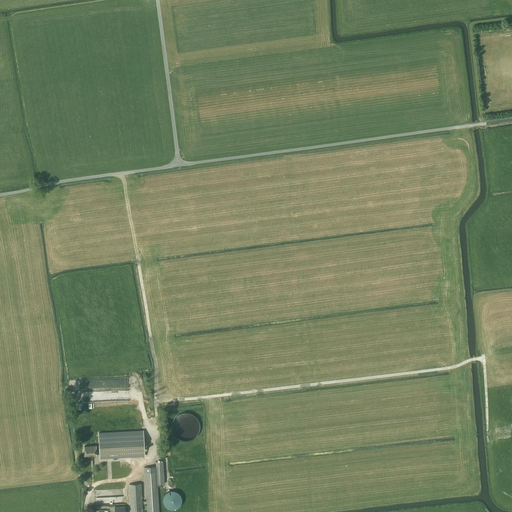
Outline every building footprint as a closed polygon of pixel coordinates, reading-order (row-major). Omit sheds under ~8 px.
[(173,435),(195,436),(196,414),(174,413),(173,435)] [(144,455),(143,431),(98,433),(100,457),(144,455)] [(96,455),(95,445),(84,446),(85,456),(96,455)] [(164,483),(163,461),(155,461),(156,466),(144,467),(146,511),(159,511),(157,484),(164,483)] [(142,511),(141,483),(129,484),(130,511),(142,511)] [(180,507),(180,490),(164,491),(165,507),(180,507)]
